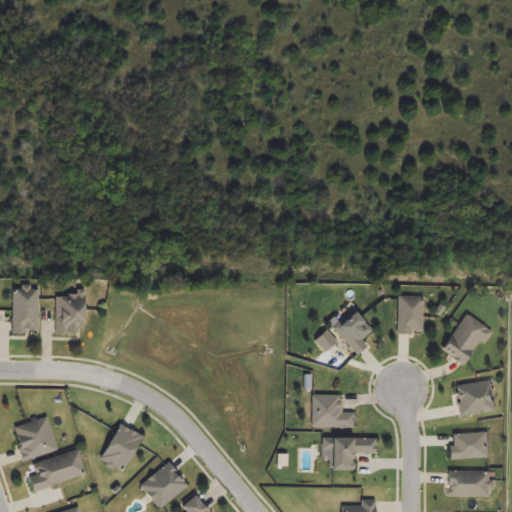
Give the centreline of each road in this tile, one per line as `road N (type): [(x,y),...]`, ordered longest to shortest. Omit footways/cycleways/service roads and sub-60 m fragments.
road 1 (residential): [(0,369),(92,376),(149,397),(258,511)]
road 2 (residential): [(413,511),(416,448),(404,388)]
